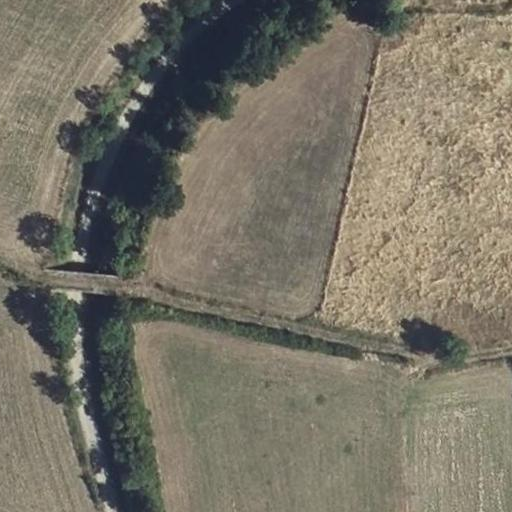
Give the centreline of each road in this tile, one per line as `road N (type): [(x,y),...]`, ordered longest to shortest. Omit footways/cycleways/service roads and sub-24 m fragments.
road 1 (track): [(235,0),(139,109),(82,262),(79,340),(116,511)]
road 2 (track): [(0,263),(35,279),(132,292),(445,365),(511,353)]
